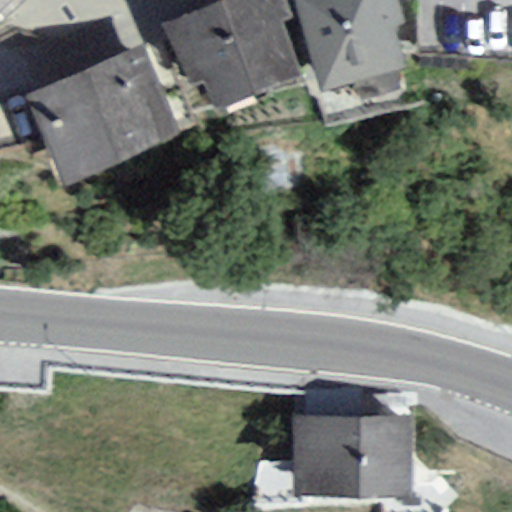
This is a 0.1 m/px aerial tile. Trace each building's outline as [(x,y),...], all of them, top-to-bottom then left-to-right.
[(0,0),(0,44),(12,55),(71,0),(0,0)] [(285,0),(222,0),(173,24),(221,112),(313,71),(285,0)] [(298,0),(331,95),(416,79),(396,0),(298,0)] [(157,51),(45,98),(95,189),(195,139),(157,51)] [(431,425),(324,419),(321,503),(433,505),(431,425)]
